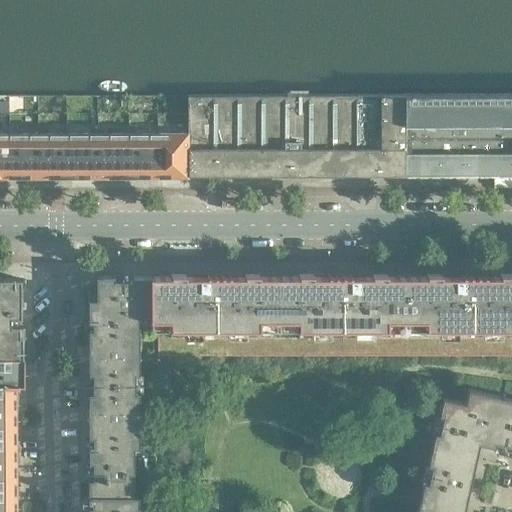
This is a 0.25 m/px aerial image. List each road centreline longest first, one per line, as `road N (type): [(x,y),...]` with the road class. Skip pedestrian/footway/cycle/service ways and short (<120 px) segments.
road 1 (tertiary): [(511,225),(55,225)]
road 2 (residential): [(55,225),(58,511)]
